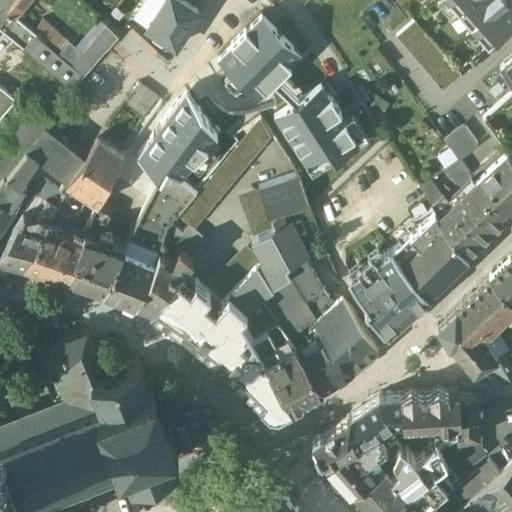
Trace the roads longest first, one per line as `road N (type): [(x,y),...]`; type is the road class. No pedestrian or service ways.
road 1 (residential): [(417,325),(330,397),(268,429),(247,427),(122,326),(0,294)]
road 2 (residential): [(511,236),(417,325)]
road 3 (residential): [(511,394),(480,382),(417,325)]
